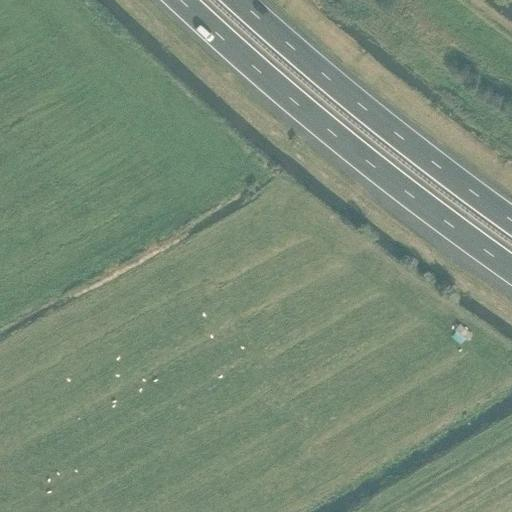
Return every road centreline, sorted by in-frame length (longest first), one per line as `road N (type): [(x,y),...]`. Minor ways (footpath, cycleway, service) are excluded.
road 1 (trunk): [(180,0),(346,143),(511,268)]
road 2 (trunk): [(511,221),(364,111),(238,0)]
